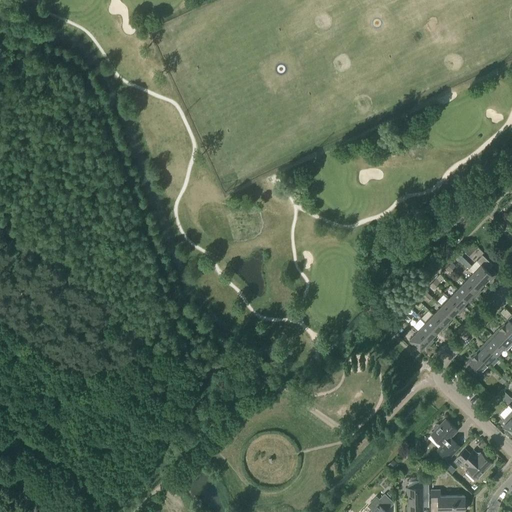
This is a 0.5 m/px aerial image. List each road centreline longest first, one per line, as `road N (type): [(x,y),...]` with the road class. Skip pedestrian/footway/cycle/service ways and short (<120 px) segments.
road 1 (track): [(0,59),(11,46),(44,50),(69,59),(84,76),(168,285),(199,326),(252,365)]
road 2 (track): [(113,511),(153,467),(190,385),(228,363),(252,365),(270,385)]
road 3 (residential): [(511,453),(436,373),(511,283)]
